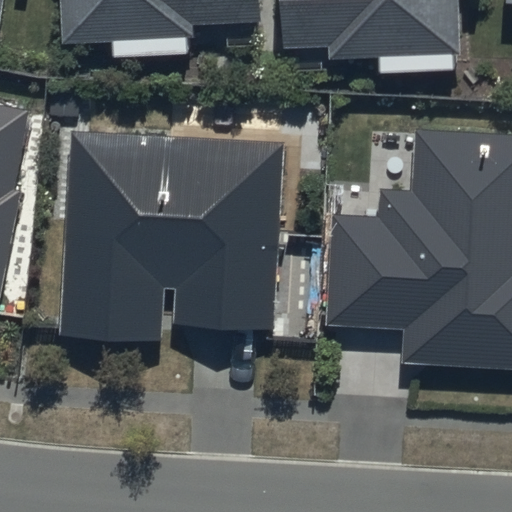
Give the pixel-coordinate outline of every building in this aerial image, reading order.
[(63,0),(65,33),(111,30),(112,45),(187,41),(186,21),(195,20),(194,12),(264,8),(263,0),(63,0)] [(461,41),(459,0),(280,0),(282,35),(334,33),(335,47),(373,46),(374,62),(457,59),(456,41),(461,41)] [(0,248),(27,93),(0,88),(0,248)] [(286,125),(69,115),(59,318),(159,323),(161,277),(182,278),(180,316),(277,321),(286,125)] [(511,122),(418,118),(415,181),(380,179),(378,205),(333,202),(327,316),(401,320),(399,350),(511,356),(511,122)]
